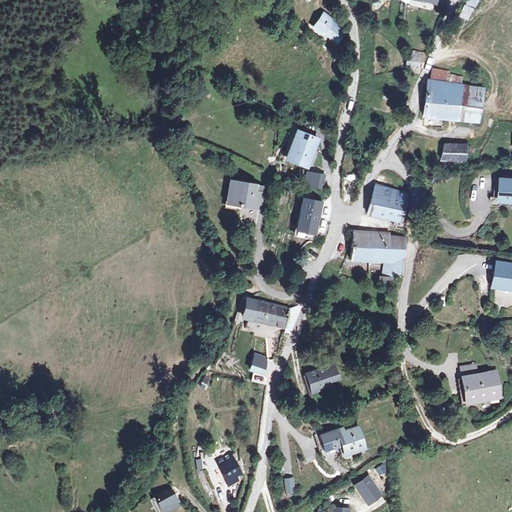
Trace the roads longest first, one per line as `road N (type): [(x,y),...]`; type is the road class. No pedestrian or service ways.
road 1 (unclassified): [(387,154),(414,189),(401,368),(427,426),(448,442),(511,413)]
road 2 (unclassified): [(250,511),(281,367),(339,217)]
road 3 (track): [(109,511),(154,467),(207,387),(240,304),(262,287)]
road 4 (unclassified): [(339,217),(335,181),(353,37),(343,0)]
road 5 (unclassified): [(387,154),(410,121),(454,0)]
